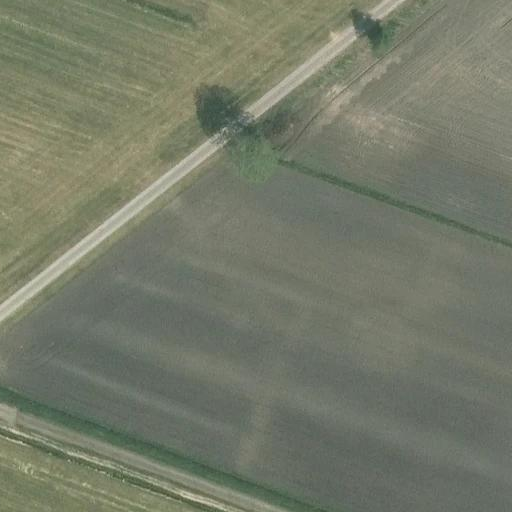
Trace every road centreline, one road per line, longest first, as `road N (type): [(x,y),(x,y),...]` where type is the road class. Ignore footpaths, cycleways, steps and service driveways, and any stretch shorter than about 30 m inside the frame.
road 1 (track): [(0,311),(395,0)]
road 2 (track): [(272,511),(0,410)]
